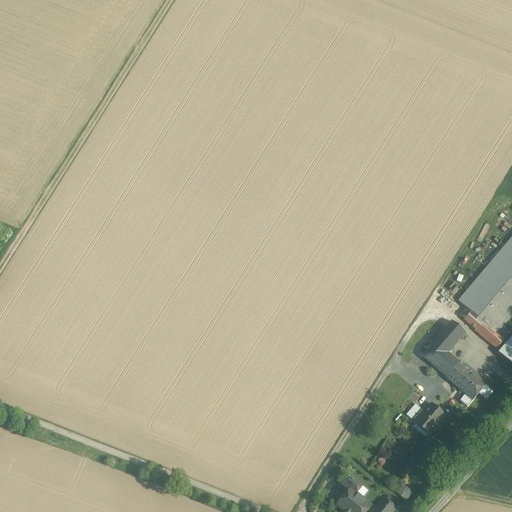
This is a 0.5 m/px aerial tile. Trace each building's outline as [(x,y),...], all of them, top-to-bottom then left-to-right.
[(511,237),(459,303),(470,312),(463,321),(475,331),(482,322),(496,334),(511,315),(511,237)] [(451,322),(422,357),(447,378),(458,364),(447,356),(465,334),(451,322)] [(496,334),(482,322),(475,331),(496,350),(504,341),(496,334)] [(511,364),(511,338),(499,353),(511,364)] [(458,364),(447,378),(461,390),(472,376),(458,364)] [(485,387),(472,376),(461,390),(474,401),(479,395),(485,400),(490,394),(484,388),(485,387)] [(467,407),(472,402),(466,395),(460,400),(467,407)] [(431,405),(425,413),(421,410),(414,420),(417,422),(415,425),(429,437),(445,416),(431,405)] [(414,406),(407,415),(411,418),(418,409),(414,406)] [(352,479),(345,487),(350,491),(337,505),(345,511),(344,511),(366,511),(370,507),(355,494),(362,486),(352,479)] [(404,485),(397,493),(405,501),(413,492),(404,485)] [(384,500),(373,511),(392,511),(395,509),(384,500)]
